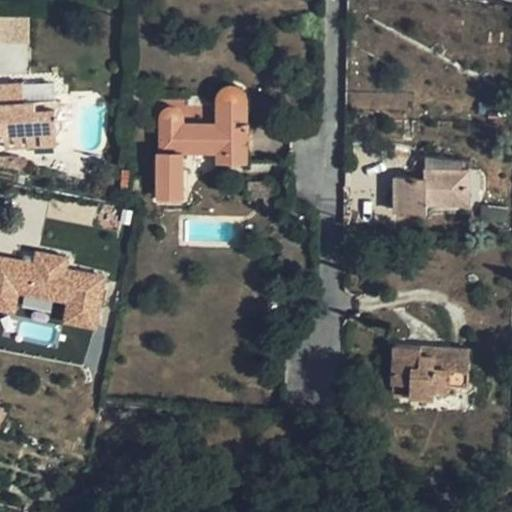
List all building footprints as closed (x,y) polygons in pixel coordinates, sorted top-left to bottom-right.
[(0,43),(29,43),(28,16),(0,17),(0,43)] [(0,134),(34,132),(58,130),(55,99),(24,101),(23,82),(0,83),(0,134)] [(226,150),(226,160),(247,160),(247,119),(247,100),(247,96),(247,95),(246,92),(244,89),(243,87),(241,86),(239,85),(237,84),(235,84),(232,84),(229,85),(227,85),(225,86),(223,88),(221,89),(219,93),(219,96),(218,99),(218,122),(184,123),(183,118),(183,113),(182,110),(180,108),(176,106),(172,105),(168,106),(165,109),(163,111),(162,114),(161,118),(161,151),(159,151),(158,196),(183,196),(184,151),(219,150),(226,150)] [(0,148),(35,146),(34,132),(0,134),(0,148)] [(218,160),(226,160),(226,150),(219,150),(218,160)] [(427,153),(427,168),(463,168),(463,158),(427,153)] [(469,168),(463,168),(427,168),(427,176),(396,175),(396,209),(427,209),(427,200),(469,201),(469,168)] [(142,194),(142,176),(133,176),(133,194),(142,194)] [(248,195),(273,196),(274,181),(248,180),(248,195)] [(506,221),(508,206),(482,203),(480,217),(506,221)] [(81,313),(65,325),(79,343),(94,331),(81,313)] [(470,347),(436,346),(436,352),(421,352),(422,345),(396,343),(393,383),(411,383),(410,395),(434,397),(435,389),(450,389),(450,384),(469,384),(470,347)]
